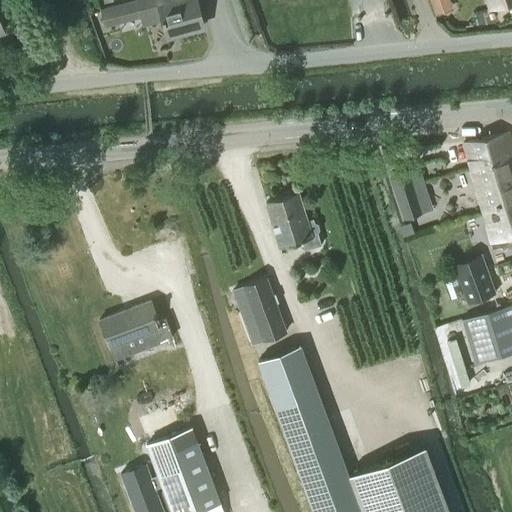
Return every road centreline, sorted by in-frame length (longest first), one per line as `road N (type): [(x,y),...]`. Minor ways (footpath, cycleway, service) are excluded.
road 1 (unclassified): [(0,91),(511,40)]
road 2 (tertiary): [(0,160),(511,111)]
road 3 (unknown): [(228,139),(269,252),(343,386),(414,398),(432,411),(439,436)]
